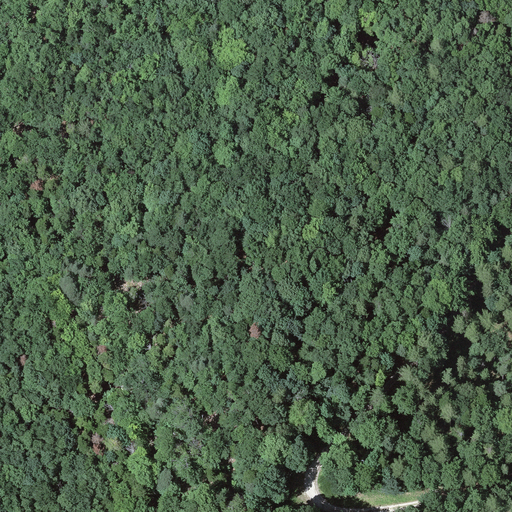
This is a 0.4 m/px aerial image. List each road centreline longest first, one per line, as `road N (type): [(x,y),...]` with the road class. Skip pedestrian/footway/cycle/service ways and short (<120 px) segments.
road 1 (track): [(349,511),(311,498),(315,465),(511,239)]
road 2 (track): [(511,495),(351,511)]
